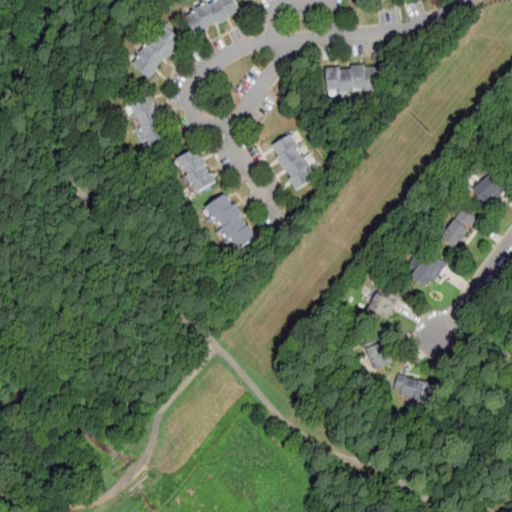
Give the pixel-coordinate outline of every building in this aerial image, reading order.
[(217,0),(187,12),(196,34),(241,15),(234,0),(217,0)] [(183,40),(165,26),(133,65),(150,80),(183,40)] [(378,65),(326,66),(327,91),(379,89),(378,65)] [(133,105),(144,151),(169,144),(157,99),(133,105)] [(298,187),(316,175),(289,135),(271,148),(298,187)] [(178,162),(193,194),(219,182),(204,150),(178,162)] [(488,169),(469,187),(481,201),(495,189),(499,193),(504,188),(508,184),(496,170),(492,173),(488,169)] [(231,195),(204,207),(225,253),(252,241),(231,195)] [(461,207),(454,218),(451,217),(445,226),(440,222),(434,230),(455,245),(473,220),(475,217),(461,207)] [(432,253),(429,257),(423,253),(407,274),(424,287),(431,278),(433,279),(441,269),(445,263),(432,253)] [(375,293),(365,315),(381,323),(384,318),(389,320),(396,305),(400,298),(387,292),(385,297),(375,293)] [(368,348),(376,370),(395,363),(387,341),(380,343),(368,348)] [(397,374),(393,389),(400,391),(399,394),(430,402),(435,384),(402,375),(397,374)]
